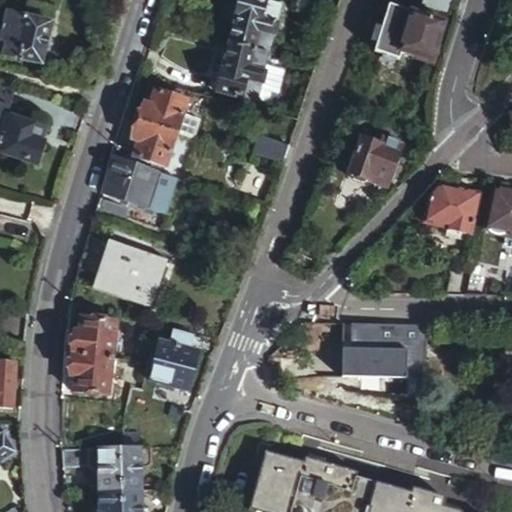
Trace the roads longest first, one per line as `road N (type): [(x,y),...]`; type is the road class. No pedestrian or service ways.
road 1 (residential): [(145,0),(49,310),(35,443),(45,511)]
road 2 (residential): [(256,297),(359,0)]
road 3 (residential): [(224,392),(511,471)]
road 4 (residential): [(511,312),(354,311),(316,292)]
road 5 (residential): [(448,152),(316,292)]
road 6 (residential): [(482,0),(453,92),(454,118),(465,134)]
road 7 (residential): [(224,392),(187,511)]
